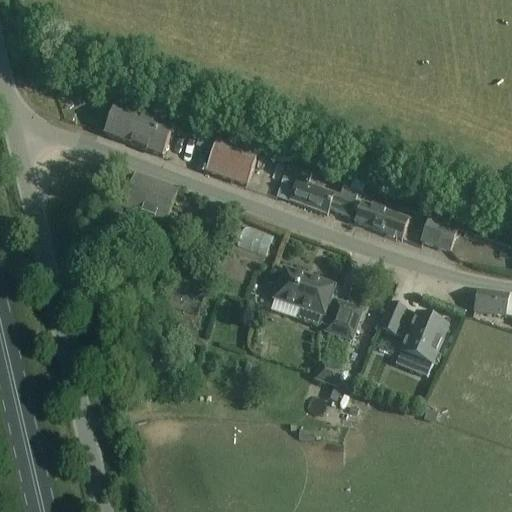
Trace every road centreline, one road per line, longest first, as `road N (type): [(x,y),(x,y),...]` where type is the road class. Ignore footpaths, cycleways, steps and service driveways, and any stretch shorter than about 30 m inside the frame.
road 1 (unclassified): [(511,291),(11,122)]
road 2 (unclassified): [(103,511),(11,122)]
road 3 (primary): [(40,511),(0,333)]
